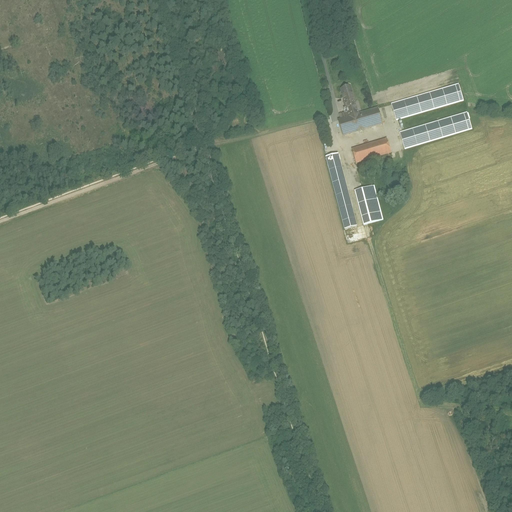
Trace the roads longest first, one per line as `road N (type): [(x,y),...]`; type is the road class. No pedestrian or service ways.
road 1 (track): [(320,511),(204,146)]
road 2 (track): [(0,221),(204,146)]
road 3 (track): [(204,146),(153,0)]
